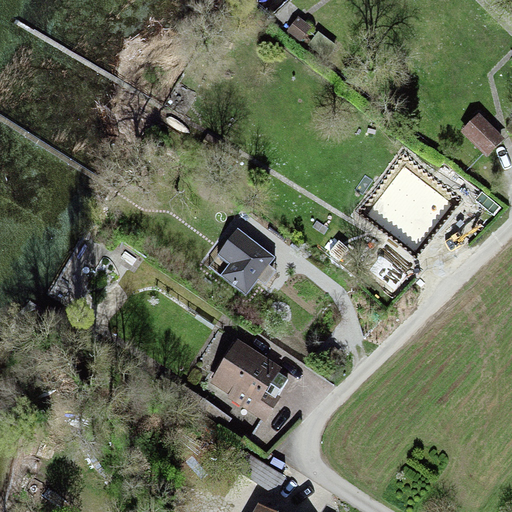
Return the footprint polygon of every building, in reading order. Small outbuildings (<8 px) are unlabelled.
[(308,29),(298,21),(289,32),(299,40),(308,29)] [(500,140),(479,119),(464,133),(486,155),(500,140)] [(208,137),(202,147),(233,166),(239,155),(208,137)] [(439,182),(419,208),(449,232),(470,206),(439,182)] [(228,266),(220,277),(246,297),(275,259),(237,231),(217,257),(228,266)] [(233,394),(231,397),(264,418),(275,400),(262,392),(276,371),(238,347),(215,383),(233,394)] [(195,412),(197,409),(218,425),(223,418),(186,392),(182,397),(179,395),(176,400),(195,412)] [(283,480),(240,453),(232,466),(275,493),(283,480)]
